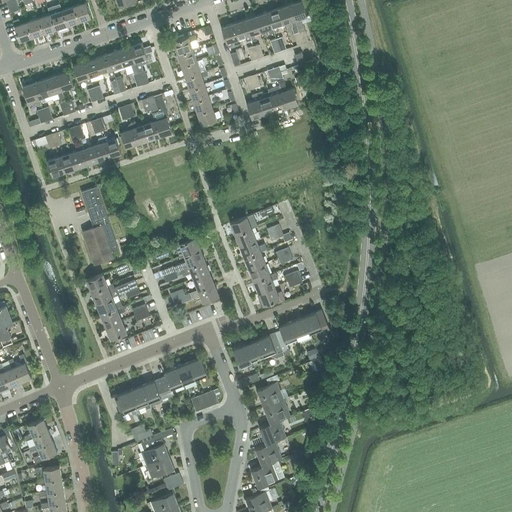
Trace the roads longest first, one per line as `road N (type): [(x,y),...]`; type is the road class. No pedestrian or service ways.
road 1 (tertiary): [(316,511),(354,351),(368,216),(362,95),(343,0)]
road 2 (residential): [(59,387),(204,333),(237,408)]
road 3 (residential): [(0,68),(205,0)]
road 4 (residential): [(201,511),(187,427),(237,408)]
road 5 (residential): [(90,511),(59,387)]
